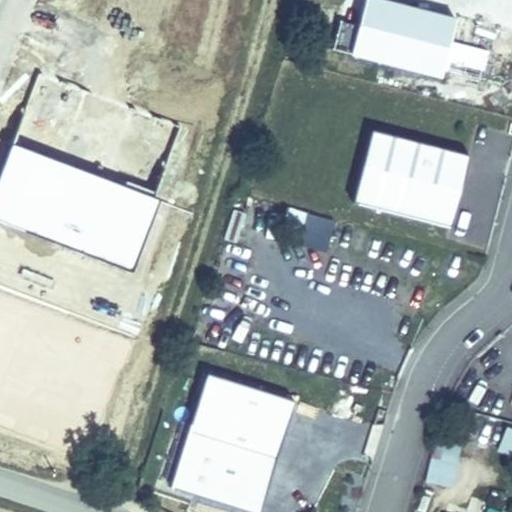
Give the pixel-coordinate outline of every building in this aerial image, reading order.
[(457,22),(377,0),(364,0),(350,57),(444,83),(457,22)] [(473,158),(370,134),(352,205),(451,233),(473,158)] [(237,241),(244,213),(231,210),(225,239),(237,241)] [(299,214),(293,245),(326,252),(333,221),(299,214)] [(293,298),(295,260),(270,259),(269,281),(277,281),(277,297),(293,298)] [(261,511),(294,405),(201,373),(166,491),(237,511),(261,511)] [(511,457),(511,430),(505,428),(497,452),(511,457)] [(456,487),(459,442),(433,440),(429,485),(456,487)]
